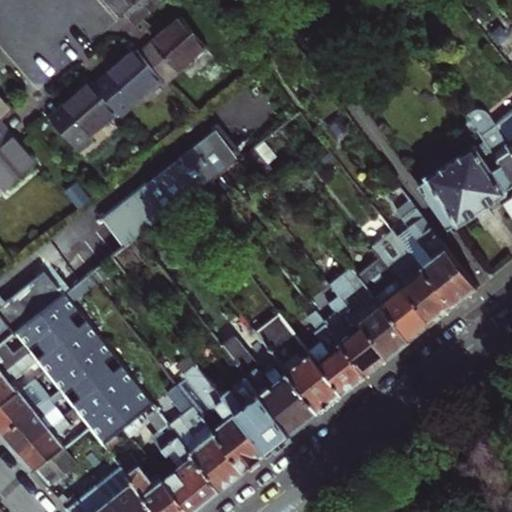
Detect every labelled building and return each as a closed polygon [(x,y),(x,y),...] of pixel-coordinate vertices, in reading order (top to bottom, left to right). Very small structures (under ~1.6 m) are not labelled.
[(107,0),(121,16),(125,13),(136,25),(164,0),(107,0)] [(165,82),(207,45),(182,16),(139,53),(162,78),(165,82)] [(121,115),(162,78),(139,53),(136,49),(95,85),(117,111),(121,115)] [(88,136),(117,111),(95,85),(92,82),(62,107),(66,111),(53,122),(79,151),(91,140),(88,136)] [(0,122),(13,112),(0,96),(0,122)] [(511,109),(496,122),(489,113),(487,111),(484,109),(481,109),(478,108),(475,109),(467,114),(471,121),(476,128),(485,141),(511,181),(511,109)] [(471,132),(476,128),(471,121),(466,124),(471,132)] [(220,125),(213,130),(216,134),(237,161),(244,155),(220,125)] [(0,195),(36,165),(11,135),(7,138),(0,129),(0,195)] [(237,161),(216,134),(148,186),(106,219),(127,246),(137,238),(212,180),(234,163),(237,161)] [(506,191),(511,187),(511,181),(485,141),(476,147),(475,145),(447,163),(445,159),(443,160),(439,160),(427,168),(426,172),(424,173),(428,180),(419,186),(449,229),(457,223),(459,226),(508,194),(506,191)] [(237,161),(234,163),(244,175),(266,157),(257,145),(244,155),(237,161)] [(222,192),(244,175),(234,163),(212,180),(222,192)] [(145,182),(98,219),(101,223),(106,219),(148,186),(145,182)] [(453,306),(479,285),(415,205),(403,215),(415,231),(402,241),(453,306)] [(402,241),(394,231),(382,240),(372,248),(380,258),(391,271),(402,285),(432,323),(453,306),(402,241)] [(125,272),(149,253),(137,238),(127,246),(113,257),(125,272)] [(410,340),(432,323),(402,285),(391,271),(380,258),(358,275),(410,340)] [(388,357),(410,340),(358,275),(352,268),(330,285),(339,296),(388,357)] [(5,303),(0,306),(0,312),(16,332),(25,345),(31,352),(38,360),(46,370),(60,389),(64,393),(75,408),(82,416),(104,444),(115,435),(145,412),(154,405),(66,294),(64,294),(46,271),(5,303)] [(366,374),(388,357),(339,296),(329,304),(335,312),(324,321),(366,374)] [(343,393),(366,374),(324,321),(316,311),(308,317),(318,329),(315,332),(322,341),(309,350),(343,393)] [(0,344),(4,341),(16,332),(0,312),(0,344)] [(343,393),(309,350),(279,313),(256,331),(278,360),(320,412),(343,393)] [(320,412),(278,360),(262,373),(258,369),(260,368),(260,366),(236,336),(233,336),(221,345),(236,364),(292,434),(320,412)] [(0,375),(31,352),(25,345),(14,354),(4,341),(0,344),(0,375)] [(11,382),(38,360),(31,352),(0,375),(0,405),(19,391),(11,382)] [(244,471),(268,452),(213,382),(191,355),(178,365),(187,377),(177,385),(244,471)] [(268,452),(292,434),(236,364),(213,382),(268,452)] [(0,431),(2,434),(50,397),(35,379),(19,391),(0,405),(0,431)] [(221,490),(244,471),(177,385),(167,392),(184,413),(170,424),(221,490)] [(64,416),(53,402),(64,393),(60,389),(50,397),(2,434),(18,452),(64,416)] [(151,420),(160,412),(154,405),(145,412),(151,420)] [(190,511),(193,511),(221,490),(170,424),(160,412),(151,420),(159,431),(156,433),(155,440),(167,456),(169,454),(180,467),(165,479),(190,511)] [(64,447),(65,447),(57,437),(71,425),(71,424),(64,416),(18,452),(34,471),(64,447)] [(109,450),(124,437),(115,435),(104,444),(109,450)] [(47,486),(76,462),(64,447),(34,471),(47,486)] [(157,511),(190,511),(165,479),(162,475),(153,482),(129,453),(118,462),(157,511)] [(157,511),(118,462),(114,457),(109,461),(116,469),(75,501),(71,496),(62,503),(69,511),(157,511)]
